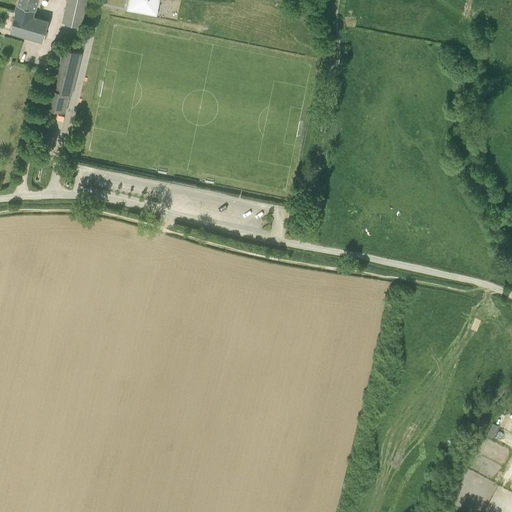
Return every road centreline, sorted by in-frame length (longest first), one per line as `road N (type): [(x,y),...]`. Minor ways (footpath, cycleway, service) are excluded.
road 1 (unclassified): [(511,295),(116,199),(0,198)]
road 2 (unknown): [(472,290),(289,263),(81,210),(0,213)]
